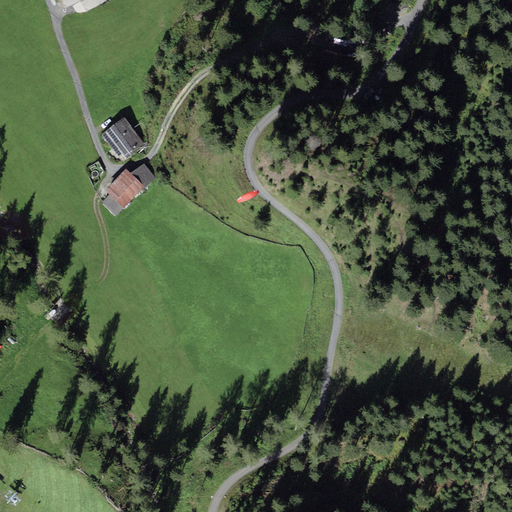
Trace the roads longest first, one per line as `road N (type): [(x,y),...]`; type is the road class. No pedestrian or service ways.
road 1 (track): [(215,511),(236,476),(316,424),(337,320),(335,271),(316,238),(260,190),(247,165),(250,141),(298,94),(376,75),(408,37),(418,9)]
road 2 (track): [(418,9),(359,57),(269,31),(176,94),(152,156),(112,172)]
road 3 (track): [(112,172),(97,204),(106,248),(100,279),(66,305),(0,381)]
road 4 (track): [(112,172),(50,0)]
